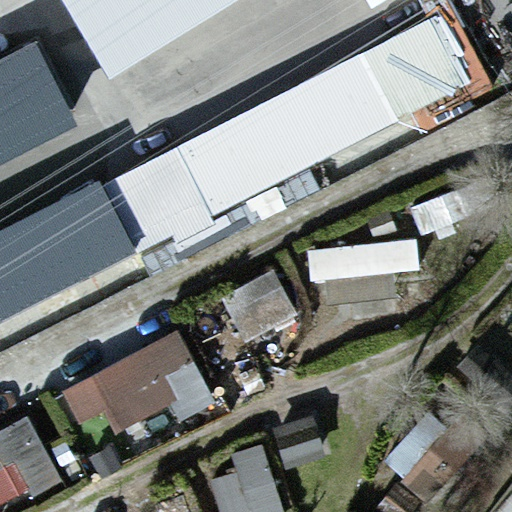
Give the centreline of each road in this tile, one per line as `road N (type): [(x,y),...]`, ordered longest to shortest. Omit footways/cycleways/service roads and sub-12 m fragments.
road 1 (track): [(489,130),(0,378)]
road 2 (track): [(49,511),(438,338),(511,257)]
